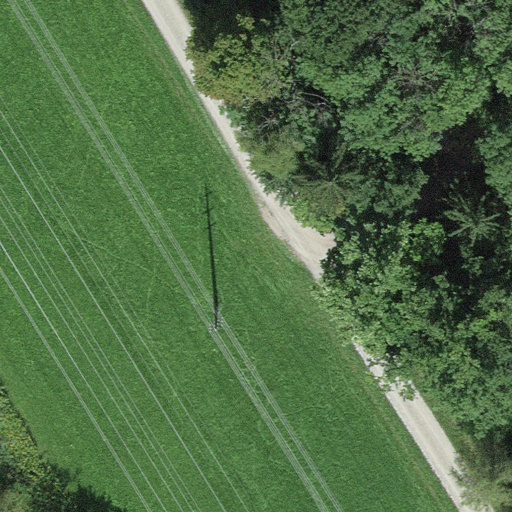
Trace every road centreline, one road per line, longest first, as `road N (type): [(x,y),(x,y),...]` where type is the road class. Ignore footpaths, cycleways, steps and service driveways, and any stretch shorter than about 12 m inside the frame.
road 1 (track): [(159,0),(476,511)]
road 2 (track): [(324,267),(511,119)]
